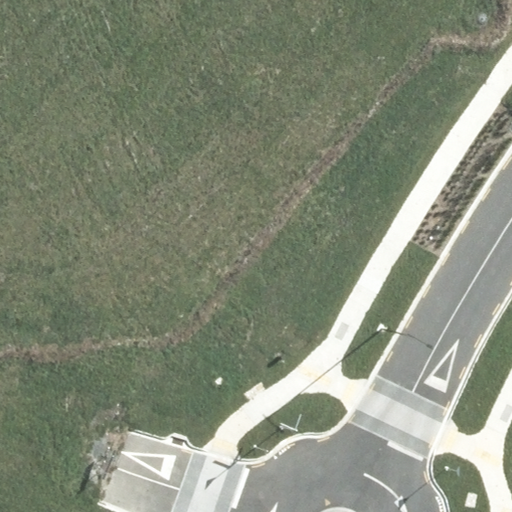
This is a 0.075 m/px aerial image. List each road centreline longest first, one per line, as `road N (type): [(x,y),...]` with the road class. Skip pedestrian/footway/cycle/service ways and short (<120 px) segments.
road 1 (residential): [(378,477),(415,388),(511,216)]
road 2 (residential): [(220,511),(85,464)]
road 3 (residential): [(263,511),(286,482),(309,470),(334,465),(378,477)]
